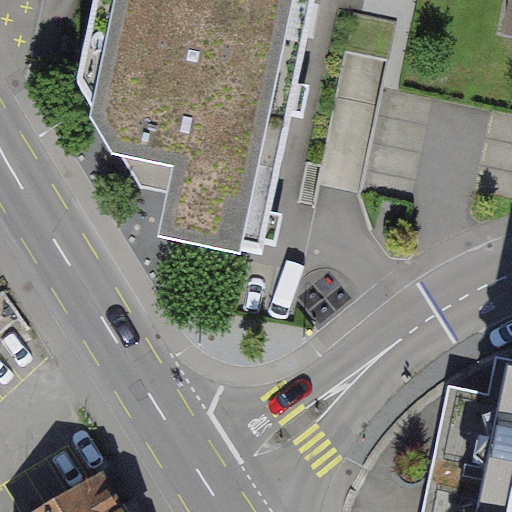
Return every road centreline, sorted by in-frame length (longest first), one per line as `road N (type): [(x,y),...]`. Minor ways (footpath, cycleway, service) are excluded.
road 1 (secondary): [(210,487),(0,149)]
road 2 (residential): [(511,278),(479,289),(411,333),(301,426),(210,487)]
